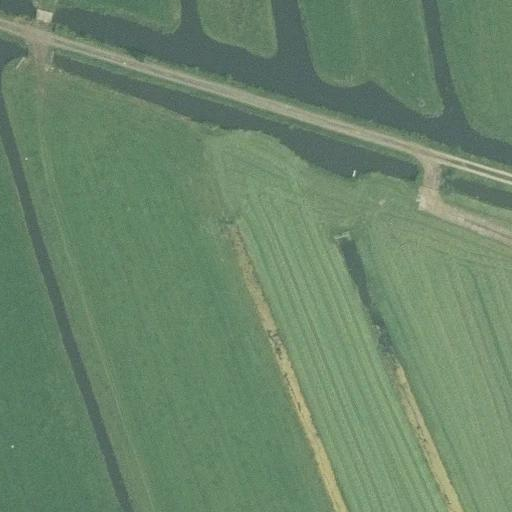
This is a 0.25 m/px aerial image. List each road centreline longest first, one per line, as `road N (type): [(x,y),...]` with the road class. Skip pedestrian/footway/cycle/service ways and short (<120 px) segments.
road 1 (track): [(431,156),(0,26)]
road 2 (track): [(511,238),(425,204),(431,156)]
